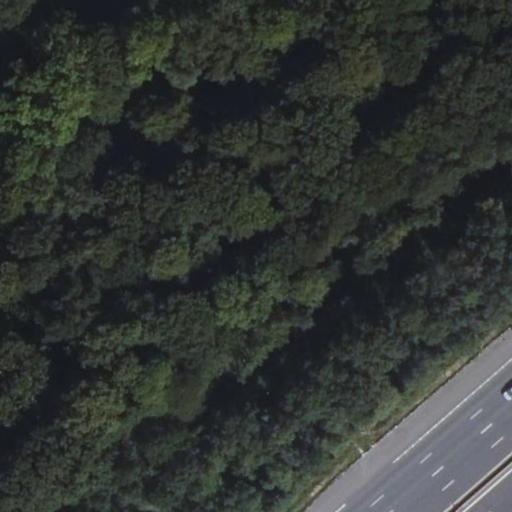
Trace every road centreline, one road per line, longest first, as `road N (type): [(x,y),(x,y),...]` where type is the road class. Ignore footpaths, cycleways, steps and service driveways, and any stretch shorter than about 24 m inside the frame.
road 1 (track): [(511,146),(325,281),(196,394),(130,432),(38,511)]
road 2 (motorway): [(511,403),(387,511)]
